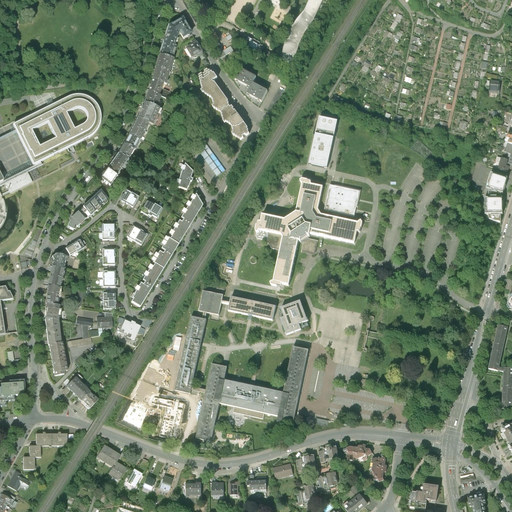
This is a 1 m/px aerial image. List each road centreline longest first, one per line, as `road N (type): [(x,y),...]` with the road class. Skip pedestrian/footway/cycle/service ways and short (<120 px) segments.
road 1 (residential): [(30,420),(74,420),(209,464),(342,434),(401,437)]
road 2 (residential): [(42,251),(130,100),(163,0)]
road 3 (track): [(20,64),(29,87),(116,85),(128,62),(121,0)]
road 4 (residential): [(30,420),(30,311),(42,251)]
road 5 (residential): [(176,0),(258,119)]
